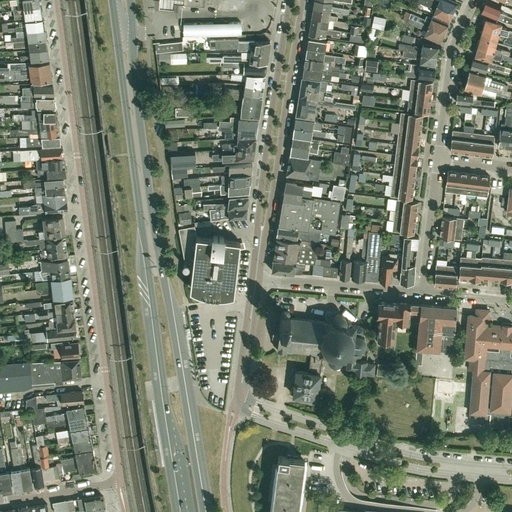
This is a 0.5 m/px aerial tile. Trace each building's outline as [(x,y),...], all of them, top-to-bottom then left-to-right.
[(13,9),(24,8),(42,6),(41,0),(16,0),(17,5),(13,5),(13,9)] [(159,0),(158,9),(173,10),(174,4),(184,5),(184,0),(159,0)] [(348,9),(330,6),(331,1),(323,0),(314,0),(313,8),(330,10),(348,13),(348,9)] [(375,0),(374,2),(388,8),(391,0),(375,0)] [(412,0),(435,9),(433,14),(448,21),(452,11),(442,7),(425,0),(412,0)] [(438,0),(425,0),(442,7),(452,11),(456,2),(452,0),(438,0),(439,0),(438,0)] [(483,7),(481,12),(495,18),(500,21),(502,21),(511,24),(511,17),(498,12),(500,7),(485,1),(485,3),(483,3),(482,6),(483,7)] [(43,15),(42,6),(24,8),(13,9),(14,19),(43,15)] [(311,17),(328,19),(336,21),(337,16),(329,15),(330,10),(313,8),(311,17)] [(411,13),(409,17),(425,24),(443,32),(447,23),(432,16),(432,17),(426,15),(425,19),(411,13)] [(374,16),(372,27),(383,29),(386,18),(374,16)] [(310,26),(309,35),(325,37),(326,33),(331,34),(331,36),(339,37),(340,31),(335,30),(336,21),(328,19),(311,17),(310,26)] [(439,42),(443,32),(425,24),(409,17),(407,22),(426,30),(424,35),(439,42)] [(20,30),(27,30),(45,28),(44,18),(19,21),(20,26),(15,27),(16,30),(20,30)] [(483,24),(482,27),(511,36),(511,30),(508,29),(509,29),(500,27),(501,23),(485,18),(485,20),(483,19),(482,24),(483,24)] [(228,23),(213,23),(214,34),(228,33),(228,23)] [(350,32),(361,34),(362,27),(351,25),(350,32)] [(371,27),(367,40),(372,42),(376,28),(371,27)] [(480,35),(480,37),(496,42),(497,37),(504,38),(503,42),(511,44),(511,36),(482,27),(482,31),(480,31),(480,33),(480,35)] [(20,31),(27,30),(28,35),(10,37),(10,41),(28,40),(46,38),(45,28),(27,30),(20,30),(20,31)] [(478,43),(477,47),(509,56),(510,51),(495,47),(496,42),(480,37),(479,39),(478,40),(477,42),(478,43)] [(29,47),(29,50),(47,48),(46,38),(28,40),(10,41),(10,42),(12,42),(12,48),(25,47),(29,47)] [(251,50),(268,51),(270,41),(238,41),(238,38),(216,39),(216,48),(243,47),(243,49),(251,50)] [(308,38),(307,47),(324,50),(326,41),(308,38)] [(421,53),(436,56),(437,52),(438,51),(438,48),(437,46),(438,45),(422,43),(422,48),(416,47),(399,44),(399,49),(403,50),(421,53)] [(365,56),(366,46),(356,44),(354,54),(365,56)] [(307,47),(305,56),(323,59),(331,61),(338,62),(339,56),(324,54),(324,50),(307,47)] [(509,56),(477,47),(476,50),(475,50),(474,53),(475,54),(475,55),(491,60),(492,56),(500,59),(511,62),(511,56),(510,56),(509,56)] [(49,58),(47,48),(29,50),(30,55),(19,56),(20,61),(31,60),(30,60),(49,58)] [(221,62),(222,62),(244,62),(266,63),(268,51),(251,50),(250,57),(241,57),(241,56),(223,56),(223,57),(208,57),(208,62),(221,62)] [(436,56),(421,53),(403,50),(402,56),(414,58),(415,57),(420,58),(419,63),(434,66),(434,65),(436,64),(436,61),(435,60),(436,56)] [(171,53),(156,53),(157,64),(171,64),(171,53)] [(305,56),(304,65),(322,68),(339,72),(340,67),(330,65),(331,61),(323,59),(305,56)] [(366,56),(365,69),(377,71),(378,58),(366,56)] [(509,68),(473,57),(470,67),(484,71),(489,72),(491,67),(508,72),(509,68)] [(30,72),(51,71),(49,62),(29,64),(29,68),(23,69),(9,69),(9,73),(15,73),(21,73),(30,72)] [(265,73),(266,63),(244,62),(222,62),(223,66),(244,66),(243,72),(265,73)] [(339,72),(322,68),(304,65),(302,75),(320,78),(323,79),(330,80),(331,75),(339,76),(339,72)] [(404,75),(433,79),(433,74),(435,74),(435,69),(434,69),(434,67),(419,66),(418,71),(405,69),(404,75)] [(511,86),(504,84),(490,81),(491,77),(486,75),(486,74),(469,69),(467,79),(502,89),(510,92),(511,92),(511,88),(511,86)] [(31,82),(52,80),(51,71),(30,72),(21,73),(15,73),(15,79),(27,78),(30,78),(31,82)] [(246,81),(245,84),(263,87),(264,75),(236,74),(231,74),(230,78),(246,81)] [(327,81),(302,77),(300,86),(326,90),(327,81)] [(431,92),(432,81),(411,79),(409,89),(431,92)] [(502,89),(467,79),(464,89),(480,93),(482,88),(501,93),(502,89)] [(351,94),(356,95),(358,85),(342,83),(341,88),(352,90),(351,94)] [(373,85),(361,83),(360,91),(372,92),(373,85)] [(232,93),(244,95),(261,97),(263,87),(245,84),(244,90),(240,90),(240,89),(232,88),(224,88),(224,93),(232,93)] [(23,95),(54,95),(52,85),(47,85),(34,85),(34,86),(31,86),(31,87),(22,88),(23,95)] [(300,86),(299,96),(321,99),(323,90),(326,91),(326,90),(300,86)] [(430,102),(431,92),(409,89),(408,100),(430,102)] [(482,105),(493,107),(494,101),(472,99),(472,93),(457,91),(456,102),(482,105)] [(239,99),(243,99),(242,105),(260,106),(261,97),(244,95),(232,93),(224,93),(224,98),(239,99)] [(371,96),(363,95),(362,104),(370,105),(371,96)] [(299,96),(297,105),(315,108),(316,104),(355,109),(356,105),(333,101),(323,100),(321,99),(299,96)] [(36,107),(55,107),(54,97),(35,97),(36,107)] [(504,146),(508,146),(510,129),(511,116),(511,109),(511,99),(506,103),(504,124),(500,123),(500,128),(498,145),(499,145),(499,146),(503,147),(504,146)] [(428,113),(430,102),(408,100),(407,110),(428,113)] [(234,115),(259,117),(260,106),(242,105),(224,105),(224,109),(235,110),(234,115)] [(315,108),(297,105),(296,114),(314,117),(315,108)] [(175,107),(176,115),(190,115),(189,107),(175,107)] [(25,119),(57,119),(56,109),(31,109),(32,114),(25,114),(25,119)] [(399,122),(421,125),(422,114),(411,113),(400,112),(399,122)] [(219,120),(219,125),(257,128),(258,118),(230,116),(230,121),(219,120)] [(294,126),(312,129),(314,129),(321,130),(322,122),(317,122),(318,120),(295,117),(294,126)] [(30,128),(58,127),(57,119),(25,119),(30,119),(30,128)] [(399,122),(398,133),(419,135),(421,125),(399,122)] [(233,136),(237,136),(256,135),(257,128),(219,125),(219,130),(225,130),(224,138),(233,138),(233,136)] [(345,125),(343,134),(350,135),(351,127),(345,125)] [(463,131),(460,151),(471,153),(473,132),(474,126),(463,125),(463,131)] [(292,135),(310,138),(311,135),(324,137),(325,131),(321,130),(314,129),(312,129),(294,126),(292,135)] [(41,136),(59,135),(58,127),(30,128),(30,129),(29,129),(29,136),(41,135),(41,136)] [(178,129),(168,130),(168,141),(178,140),(178,129)] [(450,150),(460,151),(463,131),(452,130),(450,150)] [(471,153),(481,154),(484,134),(473,132),(471,153)] [(398,133),(396,143),(418,146),(419,135),(398,133)] [(349,142),(350,135),(343,134),(342,141),(349,142)] [(481,154),(492,155),(492,150),(494,135),(484,134),(481,154)] [(59,135),(41,136),(26,137),(26,145),(60,144),(59,135)] [(292,135),(291,144),(318,149),(319,139),(310,138),(292,135)] [(222,149),(228,148),(237,148),(237,147),(256,149),(257,142),(255,142),(255,137),(238,137),(237,143),(222,144),(222,149)] [(419,148),(418,148),(418,146),(396,143),(395,154),(417,156),(417,152),(419,153),(419,148)] [(291,144),(290,154),(307,156),(308,152),(317,154),(318,149),(291,144)] [(46,158),(63,157),(62,147),(20,150),(21,160),(36,159),(46,158)] [(255,156),(256,149),(237,147),(237,148),(228,148),(222,149),(222,154),(212,154),(212,160),(252,158),(253,155),(255,156)] [(15,163),(15,160),(7,159),(7,154),(14,154),(14,150),(6,150),(5,163),(15,163)] [(172,168),(196,167),(195,151),(171,152),(172,168)] [(334,151),(332,162),(348,165),(350,153),(347,153),(340,152),(334,151)] [(416,161),(417,156),(395,154),(394,164),(416,167),(416,165),(417,165),(418,161),(416,161)] [(321,160),(311,158),(289,155),(286,175),(318,180),(321,160)] [(36,168),(65,166),(63,157),(46,158),(36,159),(36,168)] [(229,170),(229,174),(251,173),(252,163),(229,165),(212,166),(212,171),(229,170)] [(394,164),(393,175),(414,177),(416,167),(394,164)] [(47,177),(63,176),(66,175),(65,166),(36,168),(37,168),(38,176),(47,176),(47,177)] [(445,191),(455,192),(458,171),(447,170),(445,188),(445,191)] [(455,192),(460,193),(466,194),(469,173),(458,171),(455,192)] [(221,175),(222,184),(250,182),(251,173),(229,174),(221,175)] [(466,194),(476,195),(479,174),(469,173),(466,194)] [(479,174),(476,195),(487,196),(488,188),(490,175),(479,174)] [(391,185),(413,188),(414,177),(393,175),(391,185)] [(27,188),(64,185),(63,177),(44,178),(45,182),(35,183),(34,179),(26,180),(26,183),(27,183),(27,188)] [(184,187),(195,186),(194,177),(183,178),(184,187)] [(311,195),(312,185),(294,181),(294,180),(285,179),(284,190),(311,195)] [(355,180),(349,180),(348,189),(347,191),(354,191),(355,180)] [(220,194),(249,192),(249,189),(250,182),(222,184),(208,185),(208,190),(220,189),(220,194)] [(46,194),(65,192),(64,185),(27,188),(35,188),(35,195),(46,194)] [(343,199),(345,187),(333,185),(330,197),(343,199)] [(412,199),(413,188),(391,185),(390,196),(412,199)] [(200,186),(195,186),(184,187),(185,197),(201,196),(200,186)] [(182,187),(174,188),(175,199),(183,199),(182,187)] [(278,225),(314,231),(335,234),(340,201),(311,196),(311,195),(284,190),(278,225)] [(18,206),(18,208),(15,208),(15,214),(19,214),(19,215),(68,210),(65,192),(46,194),(35,195),(43,194),(44,203),(36,203),(36,207),(29,208),(29,205),(18,206)] [(203,210),(220,208),(247,207),(247,205),(249,206),(249,200),(248,200),(248,195),(229,197),(228,203),(203,204),(203,210)] [(394,209),(416,212),(417,201),(395,199),(394,209)] [(246,216),(247,207),(220,208),(220,213),(210,214),(211,220),(220,219),(246,216)] [(415,223),(416,212),(394,209),(393,220),(415,223)] [(178,212),(180,223),(190,221),(189,210),(178,212)] [(342,213),(340,227),(349,228),(351,215),(342,213)] [(45,236),(65,233),(63,215),(42,218),(43,229),(39,230),(40,238),(44,237),(45,236)] [(441,226),(462,228),(464,218),(442,215),(441,226)] [(415,223),(393,220),(391,230),(413,233),(415,223)] [(312,241),(314,231),(278,225),(277,234),(299,238),(299,240),(315,242),(315,241),(312,241)] [(461,239),(462,228),(441,226),(439,236),(461,239)] [(352,259),(351,277),(364,278),(364,279),(365,279),(366,259),(368,230),(364,229),(361,260),(352,259)] [(368,230),(366,259),(365,279),(377,280),(381,232),(372,230),(368,230)] [(184,263),(183,264),(183,265),(184,266),(185,267),(187,266),(187,264),(193,261),(189,289),(193,292),(198,293),(203,295),(205,296),(209,296),(213,297),(217,297),(226,296),(234,295),(240,241),(223,239),(223,236),(213,235),(212,238),(196,236),(196,232),(180,235),(185,262),(184,263)] [(413,281),(415,265),(409,265),(410,247),(417,248),(418,236),(403,235),(403,247),(400,282),(411,283),(413,281)] [(66,246),(65,236),(46,238),(44,237),(40,238),(26,239),(27,244),(39,243),(40,249),(43,248),(66,246)] [(347,236),(345,260),(340,259),(339,277),(349,278),(353,236),(347,236)] [(299,240),(276,237),(275,247),(297,251),(299,251),(316,253),(316,250),(314,250),(315,242),(299,240)] [(48,258),(67,255),(66,246),(43,248),(43,255),(45,257),(48,257),(48,258)] [(296,260),(296,262),(305,263),(322,265),(323,265),(329,266),(330,259),(316,258),(316,253),(299,251),(297,251),(275,247),(273,257),(296,260)] [(397,258),(396,258),(396,253),(388,253),(388,257),(381,256),(379,280),(390,281),(391,268),(397,269),(397,258)] [(469,279),(471,257),(460,256),(458,278),(469,279)] [(469,279),(479,280),(481,256),(481,258),(471,257),(469,279)] [(480,278),(490,279),(492,257),(481,256),(479,280),(480,280),(480,278)] [(68,257),(49,260),(41,261),(42,269),(50,269),(69,267),(68,257)] [(492,257),(490,279),(501,280),(502,258),(492,257)] [(501,280),(511,281),(511,269),(511,258),(502,258),(501,280)] [(304,269),(305,263),(296,262),(295,262),(273,259),(272,270),(293,273),(301,274),(302,269),(304,269)] [(436,264),(434,285),(445,286),(446,265),(447,260),(436,259),(436,264)] [(0,273),(9,273),(7,263),(0,263),(0,273)] [(323,265),(322,275),(336,276),(337,267),(329,266),(323,265)] [(446,265),(445,286),(455,287),(457,266),(446,265)] [(70,276),(69,267),(50,269),(42,269),(40,270),(42,276),(43,276),(43,279),(51,278),(70,276)] [(70,276),(51,278),(52,283),(49,284),(46,281),(37,282),(38,289),(40,289),(52,287),(71,285),(70,276)] [(72,296),(71,285),(52,287),(40,289),(38,289),(39,296),(48,295),(50,293),(53,292),(54,298),(72,296)] [(44,308),(56,307),(56,310),(74,308),(73,299),(55,301),(43,302),(44,308)] [(408,311),(419,312),(420,304),(397,302),(397,303),(378,301),(377,316),(379,316),(377,339),(380,340),(380,343),(389,344),(389,340),(392,341),(394,320),(398,320),(398,322),(404,323),(404,321),(407,321),(408,311)] [(419,312),(415,364),(421,364),(422,349),(439,351),(439,350),(452,351),(455,322),(455,323),(456,307),(420,304),(419,312)] [(57,320),(75,318),(74,308),(56,310),(48,311),(48,310),(39,311),(39,318),(57,316),(57,320)] [(489,414),(489,419),(488,426),(508,428),(509,415),(511,415),(511,324),(501,324),(500,325),(488,324),(489,310),(476,309),(475,315),(468,314),(464,358),(470,358),(469,369),(473,370),(469,412),(489,414)] [(277,349),(279,352),(281,354),(284,352),(285,350),(286,351),(286,352),(292,352),(293,350),(311,352),(309,372),(296,370),(294,386),(290,387),(290,391),(293,393),(293,395),(324,399),(326,389),(319,387),(321,372),(320,372),(322,357),(327,358),(329,362),(334,364),(337,364),(340,363),(342,360),(342,357),(346,357),(345,368),(343,368),(343,374),(359,375),(360,374),(365,375),(365,373),(373,374),(375,362),(371,362),(372,350),(365,350),(364,359),(356,359),(356,357),(359,356),(361,355),(362,351),(361,350),(360,349),(363,347),(365,345),(366,342),(365,338),(362,334),(355,333),(356,323),(351,323),(350,319),(348,318),(346,319),(344,315),(341,314),(339,313),(336,314),(333,317),(324,316),(324,319),(323,319),(322,320),(290,317),(289,316),(289,313),(287,310),(284,310),(281,312),(281,315),(280,315),(279,325),(273,324),(272,338),(278,339),(277,349)] [(46,331),(76,327),(75,318),(57,320),(48,321),(49,325),(45,326),(46,331)] [(77,336),(76,327),(46,331),(38,331),(39,340),(77,336)] [(51,349),(61,348),(62,357),(79,356),(79,354),(80,353),(80,349),(78,348),(78,342),(68,343),(68,341),(61,342),(51,342),(51,349)] [(32,387),(32,384),(59,382),(58,380),(81,378),(79,359),(60,360),(29,362),(0,364),(0,392),(24,391),(32,387)] [(376,374),(386,376),(387,364),(378,362),(376,374)] [(46,400),(49,400),(52,400),(62,399),(62,404),(83,402),(82,391),(52,394),(46,394),(46,400)] [(27,408),(31,408),(37,407),(36,396),(26,399),(26,408),(27,408)] [(61,419),(86,414),(84,404),(66,408),(67,412),(45,416),(46,422),(61,419)] [(34,424),(46,422),(45,416),(43,407),(31,408),(34,424)] [(47,427),(69,423),(70,428),(88,424),(86,414),(61,419),(46,422),(47,427)] [(88,426),(71,429),(72,434),(57,437),(58,442),(56,442),(61,442),(79,438),(91,436),(88,426)] [(57,448),(74,444),(75,450),(93,446),(91,436),(79,438),(61,442),(56,442),(57,448)] [(41,468),(41,465),(40,463),(39,457),(37,445),(37,444),(32,444),(36,466),(31,467),(34,486),(44,484),(43,480),(41,468)] [(47,456),(47,455),(45,444),(43,444),(37,445),(39,457),(47,456)] [(29,467),(24,468),(21,446),(16,447),(20,469),(23,488),(32,486),(29,467)] [(20,469),(16,447),(10,448),(14,470),(11,471),(14,489),(23,488),(20,469)] [(0,480),(2,491),(12,490),(9,470),(6,471),(2,448),(0,448),(0,480)] [(77,461),(95,458),(93,448),(75,451),(76,457),(61,459),(62,464),(77,461)] [(361,511),(340,509),(340,511),(331,510),(332,506),(331,505),(330,511),(297,511),(304,458),(296,458),(296,457),(294,457),(287,457),(286,457),(278,456),(271,511),(361,511)] [(76,467),(78,466),(79,472),(97,468),(95,458),(77,461),(62,464),(57,465),(57,466),(59,474),(65,473),(65,471),(77,468),(76,467)] [(41,468),(43,480),(55,478),(53,467),(41,468)] [(87,508),(105,504),(103,496),(100,494),(53,503),(55,511),(64,511),(68,511),(75,510),(87,508)]
